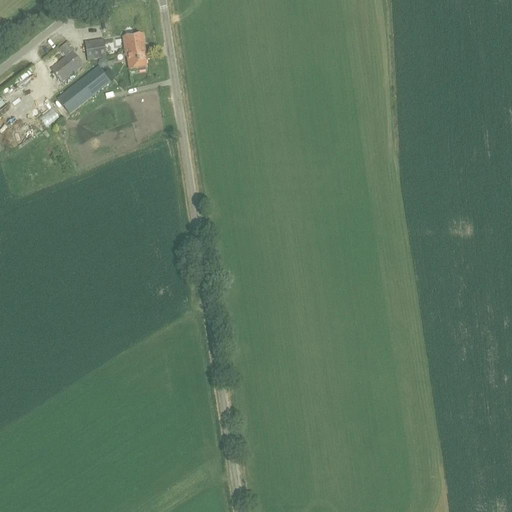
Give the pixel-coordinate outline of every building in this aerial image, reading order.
[(111,8),(101,8),(101,20),(111,20),(111,8)] [(145,55),(146,55),(143,35),(123,38),(126,58),(127,58),(129,71),(139,70),(139,72),(145,71),(145,69),(147,69),(145,55)] [(88,62),(107,59),(104,41),(86,44),(88,62)] [(62,84),(83,67),(72,53),(51,71),(62,84)] [(70,116),(111,83),(99,68),(58,100),(70,116)] [(53,107),(41,120),(48,127),(61,115),(53,107)] [(27,122),(34,114),(28,110),(22,118),(27,122)] [(46,128),(41,119),(33,124),(39,133),(46,128)]
